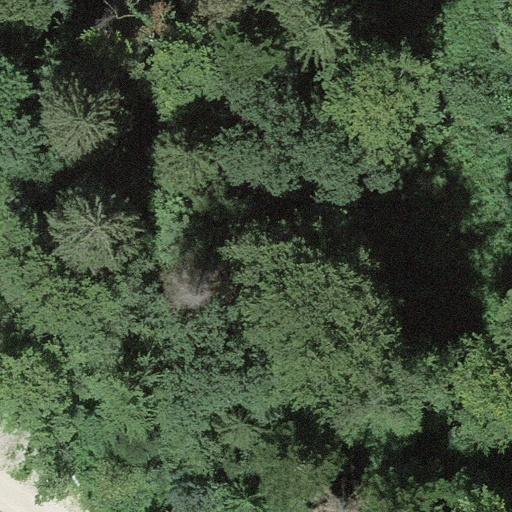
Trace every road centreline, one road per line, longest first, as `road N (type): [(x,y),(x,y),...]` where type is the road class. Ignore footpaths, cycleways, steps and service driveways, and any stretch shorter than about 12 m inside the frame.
road 1 (track): [(281,511),(391,466),(484,457),(511,463)]
road 2 (track): [(42,511),(54,448),(0,331)]
